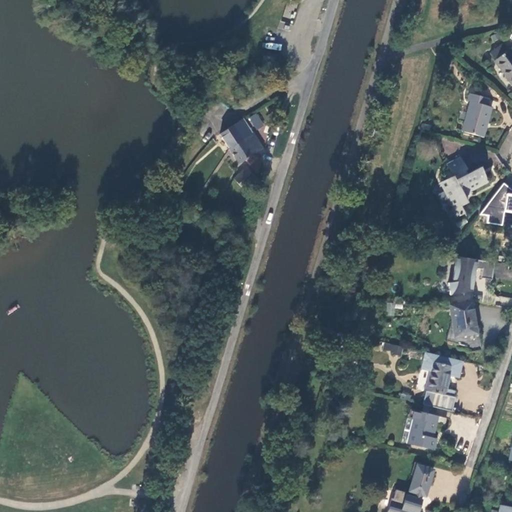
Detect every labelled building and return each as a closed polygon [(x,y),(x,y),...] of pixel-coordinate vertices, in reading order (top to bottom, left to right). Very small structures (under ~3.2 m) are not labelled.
[(495,59),(508,50),(502,43),(490,53),(495,59)] [(511,46),(508,50),(495,59),(494,60),(511,85),(511,46)] [(483,137),(491,107),(486,106),(489,98),(470,93),(468,100),(470,101),(462,131),(483,137)] [(263,126),(257,116),(250,120),(257,131),(263,126)] [(243,119),(233,126),(242,139),(252,133),(243,119)] [(233,126),(219,134),(228,148),(242,139),(233,126)] [(242,139),(228,148),(238,164),(245,160),(257,174),(261,163),(254,155),(262,149),(252,133),(242,139)] [(465,174),(463,169),(465,168),(459,157),(446,163),(449,169),(443,173),(446,178),(441,181),(445,189),(444,190),(453,208),(451,210),(455,217),(464,212),(460,206),(467,202),(464,196),(471,192),(471,191),(487,183),(478,167),(465,174)] [(256,189),(258,181),(245,166),(233,178),(244,189),(251,183),(256,189)] [(191,168),(189,167),(186,172),(179,183),(182,185),(189,174),(187,173),(191,168)] [(176,192),(173,197),(191,206),(193,200),(181,194),(184,188),(177,185),(175,191),(176,192)] [(511,228),(511,201),(506,201),(503,215),(494,213),(491,228),(510,232),(511,228)] [(493,262),(454,256),(451,282),(447,283),(449,295),(471,291),(474,267),(481,268),(479,277),(491,279),(493,262)] [(511,264),(498,262),(496,277),(511,279),(511,269),(511,264)] [(471,302),(449,305),(452,319),(455,336),(476,333),(473,316),(471,302)] [(475,315),(473,316),(476,333),(455,336),(452,319),(446,341),(467,346),(468,352),(481,350),(475,315)] [(382,352),(401,354),(402,345),(383,343),(382,352)] [(458,377),(462,359),(425,351),(422,367),(431,369),(422,404),(452,410),(455,398),(453,397),(454,390),(447,389),(450,375),(458,377)] [(420,370),(417,388),(424,389),(427,371),(420,370)] [(437,417),(411,409),(409,418),(413,419),(407,443),(432,449),(435,439),(435,438),(432,437),(434,429),(437,417)] [(413,419),(409,418),(407,417),(401,442),(407,443),(413,419)] [(409,491),(415,493),(422,495),(425,496),(434,470),(417,464),(409,491)] [(391,498),(387,511),(404,511),(405,511),(409,511),(418,511),(422,499),(420,498),(414,496),(406,493),(405,492),(396,489),(393,499),(391,498)]
